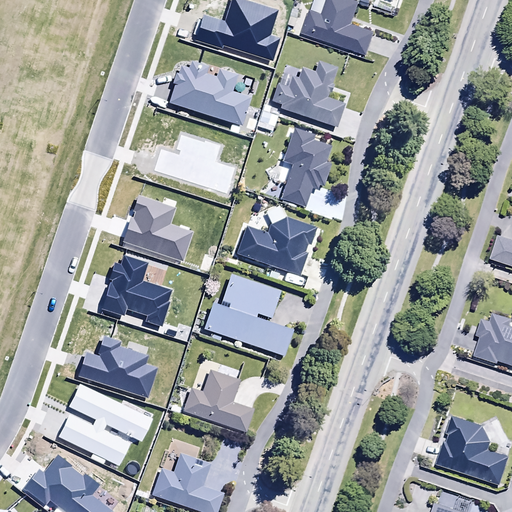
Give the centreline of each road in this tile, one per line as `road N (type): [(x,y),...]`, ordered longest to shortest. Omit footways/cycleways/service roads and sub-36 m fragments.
road 1 (tertiary): [(311,511),(489,0)]
road 2 (residential): [(150,0),(0,432)]
